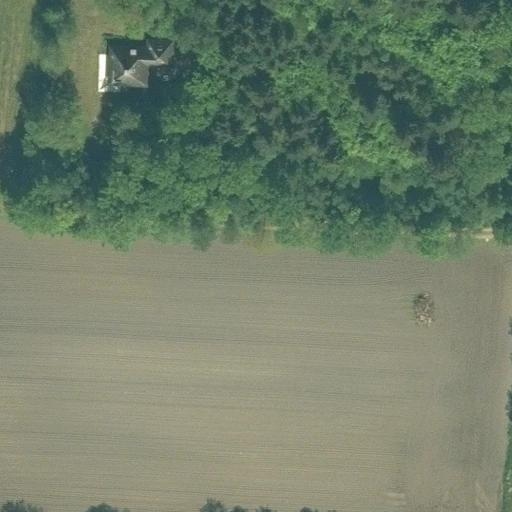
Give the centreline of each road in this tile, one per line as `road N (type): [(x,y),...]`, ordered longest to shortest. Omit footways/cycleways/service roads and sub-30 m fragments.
road 1 (track): [(511,232),(283,220),(166,92)]
road 2 (track): [(283,220),(0,208)]
